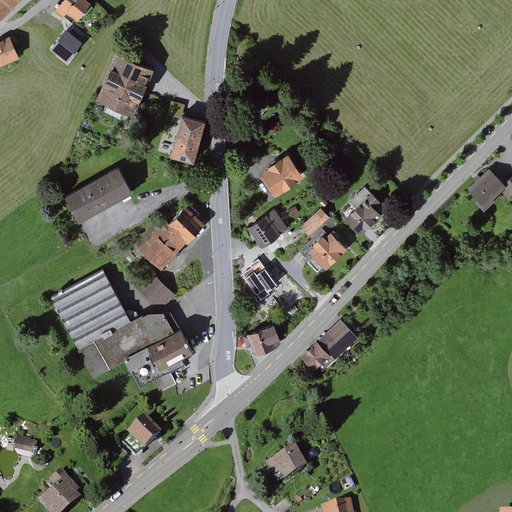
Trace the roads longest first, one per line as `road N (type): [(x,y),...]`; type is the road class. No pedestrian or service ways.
road 1 (residential): [(231,0),(220,70),(230,406)]
road 2 (secondary): [(511,121),(230,406)]
road 3 (secondary): [(230,406),(107,511)]
